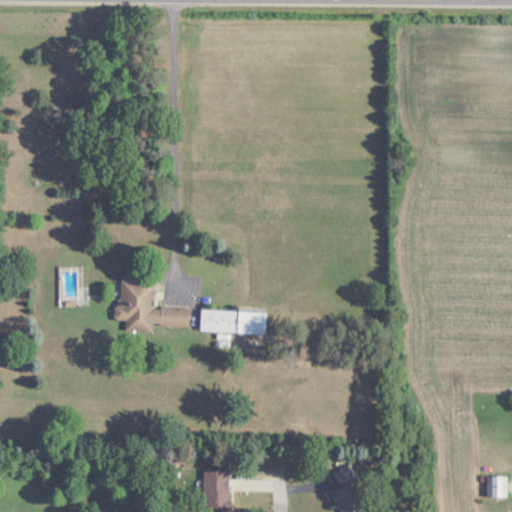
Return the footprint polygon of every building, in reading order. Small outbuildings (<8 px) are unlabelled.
[(189,327),(190,308),(152,304),(155,274),(120,271),(115,327),(151,330),(152,323),(189,327)] [(199,332),(265,333),(266,311),(200,310),(199,332)] [(330,489),(342,511),(365,511),(350,483),(359,479),(351,463),(331,473),(338,485),(330,489)] [(230,511),(230,469),(202,469),(201,511),(230,511)] [(507,495),(507,474),(486,474),(486,495),(507,495)]
